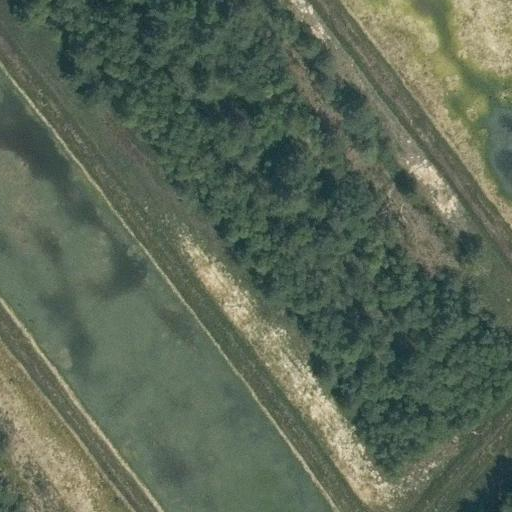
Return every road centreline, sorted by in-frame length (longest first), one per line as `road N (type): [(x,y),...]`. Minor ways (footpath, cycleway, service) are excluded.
road 1 (track): [(0,38),(366,511)]
road 2 (track): [(325,0),(511,246)]
road 3 (track): [(0,326),(147,511)]
road 4 (track): [(408,511),(511,383)]
